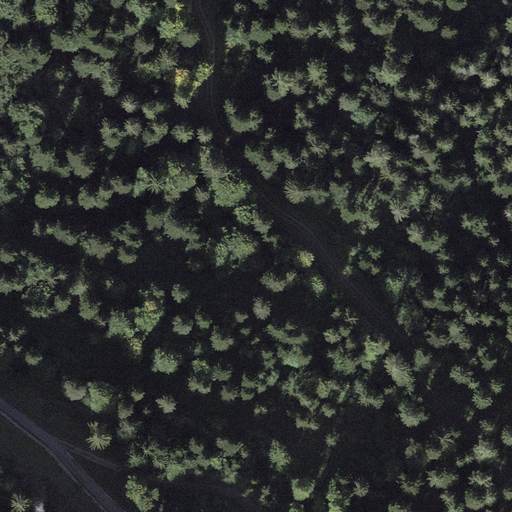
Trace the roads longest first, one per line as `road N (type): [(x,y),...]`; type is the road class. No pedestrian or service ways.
road 1 (track): [(200,0),(219,129),(238,167),(374,309),(425,387),(466,422),(511,482)]
road 2 (track): [(253,511),(232,493),(155,482),(53,445)]
road 3 (track): [(116,511),(53,445),(0,404)]
